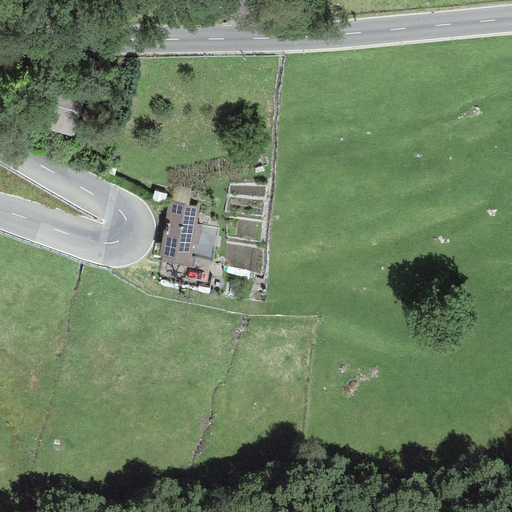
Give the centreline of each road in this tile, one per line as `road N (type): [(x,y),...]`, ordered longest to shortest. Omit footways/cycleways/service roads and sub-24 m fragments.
road 1 (tertiary): [(511,18),(299,37),(0,42)]
road 2 (tertiary): [(0,144),(116,209),(127,230),(120,241),(100,242),(0,210)]
